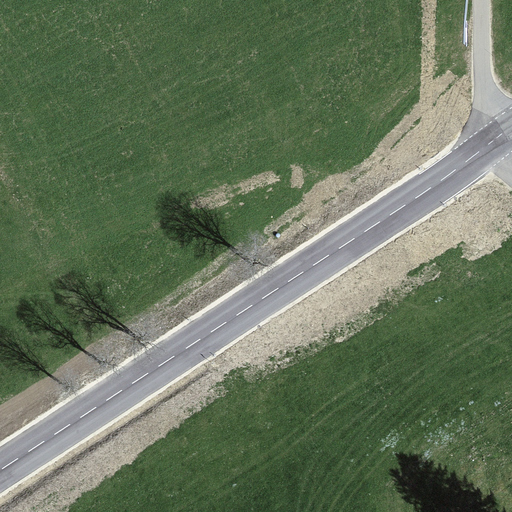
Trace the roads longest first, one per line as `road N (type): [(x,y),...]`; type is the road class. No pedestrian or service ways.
road 1 (secondary): [(494,136),(0,459)]
road 2 (track): [(494,136),(483,0)]
